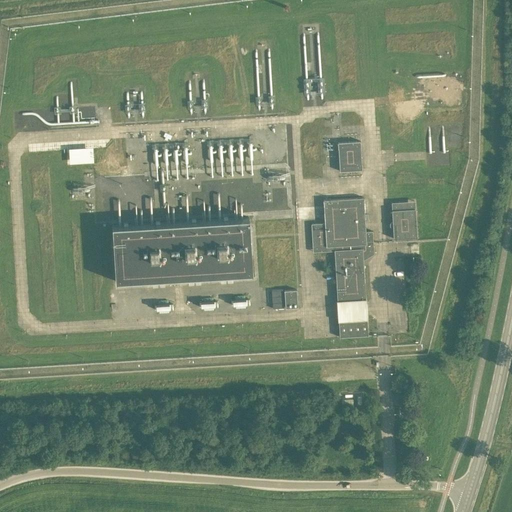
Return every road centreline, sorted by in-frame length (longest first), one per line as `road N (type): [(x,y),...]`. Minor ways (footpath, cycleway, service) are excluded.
road 1 (unclassified): [(0,486),(66,470),(274,485),(471,485)]
road 2 (primary): [(471,485),(511,322)]
